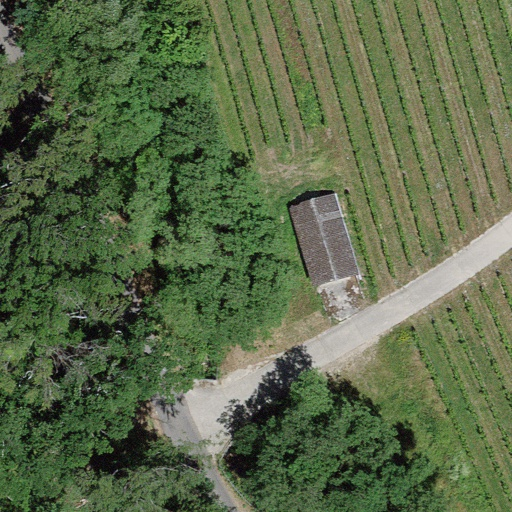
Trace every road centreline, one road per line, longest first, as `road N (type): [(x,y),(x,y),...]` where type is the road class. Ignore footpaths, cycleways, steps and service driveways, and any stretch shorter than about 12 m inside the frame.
road 1 (unclassified): [(0,38),(161,402),(227,511)]
road 2 (track): [(161,402),(277,376),(511,226)]
